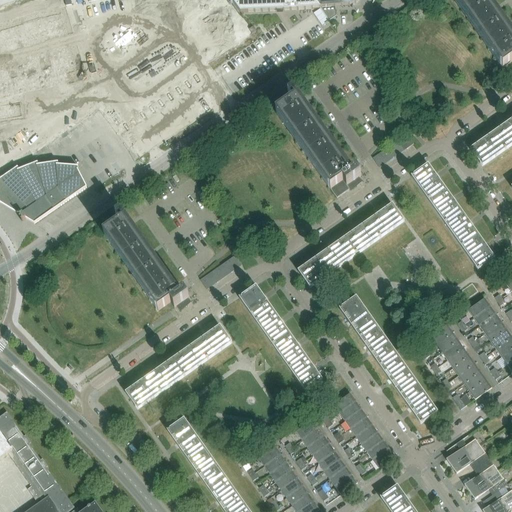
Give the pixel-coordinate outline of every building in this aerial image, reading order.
[(231,0),(240,13),(298,10),(320,9),(325,17),(321,20),(324,24),(325,24),(329,22),(337,16),(336,17),(336,15),(335,7),(349,6),(351,6),(353,5),(355,4),(356,3),(358,1),(358,0),(231,0)] [(511,37),(485,0),(453,0),(501,68),(511,60),(511,37)] [(0,27),(0,103),(71,83),(71,81),(83,77),(63,10),(53,12),(36,15),(0,27)] [(351,174),(293,91),(288,94),(292,100),(293,102),(276,114),(337,199),(350,190),(351,189),(352,191),(357,187),(357,186),(359,184),(362,182),(359,178),(362,177),(357,170),(351,174)] [(511,120),(493,133),(505,150),(511,145),(511,120)] [(505,150),(493,133),(470,150),(482,167),(505,150)] [(400,145),(404,151),(413,145),(409,138),(400,145)] [(404,151),(400,145),(398,141),(392,145),(399,155),(404,151)] [(394,158),(399,155),(392,145),(387,149),(394,158)] [(383,152),(390,162),(394,158),(387,149),(383,152)] [(378,155),(385,165),(390,162),(383,152),(378,155)] [(378,155),(373,159),(380,168),(385,165),(378,155)] [(34,225),(35,224),(87,188),(81,176),(78,171),(78,168),(58,166),(58,163),(39,166),(37,163),(19,170),(17,167),(1,179),(0,177),(0,203),(19,215),(18,216),(22,222),(25,219),(30,222),(34,225)] [(428,201),(445,189),(428,165),(411,177),(428,201)] [(444,224),(461,212),(445,189),(428,201),(444,224)] [(380,239),(404,222),(392,205),(368,222),(380,239)] [(116,215),(122,223),(105,235),(158,311),(171,303),(174,308),(175,308),(177,307),(181,312),(188,305),(191,303),(188,299),(190,298),(185,292),(179,296),(120,212),(116,215)] [(461,248),(478,236),(461,212),(444,224),(461,248)] [(345,238),(357,255),(380,239),(368,222),(345,238)] [(478,236),(461,248),(478,271),(495,259),(478,236)] [(332,248),(322,255),(334,271),(345,263),(357,255),(345,238),(335,245),(334,246),(332,248)] [(298,272),(310,289),(322,279),(334,271),(322,255),(312,261),(311,263),(309,264),(298,272)] [(237,269),(242,266),(235,256),(230,260),(237,269)] [(225,263),(232,273),(237,269),(230,260),(225,263)] [(227,276),(232,273),(225,263),(220,267),(227,276)] [(215,270),(222,280),(227,276),(220,267),(215,270)] [(211,273),(218,283),(222,280),(215,270),(211,273)] [(213,286),(218,283),(211,273),(206,277),(213,286)] [(201,281),(207,290),(213,286),(206,277),(201,281)] [(255,322),(272,310),(255,287),(239,299),(255,322)] [(360,338),(376,326),(356,298),(339,309),(360,338)] [(468,311),(474,319),(490,308),(484,300),(468,311)] [(474,319),(479,327),(496,316),(490,308),(474,319)] [(272,310),(255,322),(272,346),(289,334),(272,310)] [(479,327),(485,335),(501,323),(496,316),(479,327)] [(485,335),(490,343),(507,331),(501,323),(485,335)] [(397,355),(376,326),(360,338),(380,367),(397,355)] [(431,338),(436,346),(453,334),(447,326),(431,338)] [(196,344),(208,360),(231,344),(220,327),(196,344)] [(490,343),(496,351),(511,339),(511,338),(507,331),(490,343)] [(289,334),(272,346),(289,369),(306,357),(289,334)] [(436,346),(442,354),(458,342),(453,334),(436,346)] [(511,339),(496,351),(501,358),(511,350),(511,339)] [(442,354),(447,361),(464,350),(458,342),(442,354)] [(173,360),(184,377),(208,360),(196,344),(173,360)] [(447,361),(453,369),(469,358),(464,350),(447,361)] [(511,350),(501,358),(507,366),(511,362),(511,350)] [(397,355),(380,367),(389,379),(390,381),(391,383),(396,391),(400,396),(417,384),(407,369),(397,355)] [(306,357),(289,369),(306,393),(322,381),(306,357)] [(453,369),(458,377),(475,366),(469,358),(453,369)] [(149,377),(161,394),(184,377),(173,360),(149,377)] [(458,377),(464,385),(480,373),(475,366),(458,377)] [(464,385),(469,393),(486,381),(480,373),(464,385)] [(161,394),(149,377),(125,393),(137,410),(161,394)] [(469,393),(475,401),(491,389),(486,381),(469,393)] [(417,384),(400,396),(404,402),(409,408),(410,410),(412,412),(421,425),(427,420),(437,413),(427,398),(417,384)] [(350,395),(334,406),(340,415),(356,404),(350,395)] [(460,399),(456,402),(461,410),(466,407),(460,399)] [(345,423),(362,411),(356,404),(340,415),(345,423)] [(351,431),(367,419),(362,411),(345,423),(351,431)] [(0,460),(8,455),(15,464),(31,488),(27,490),(33,498),(35,501),(39,498),(42,502),(28,511),(69,511),(74,509),(74,508),(58,485),(57,485),(46,469),(48,467),(43,460),(41,462),(29,445),(31,444),(26,436),(24,438),(7,414),(0,418),(0,460)] [(187,460),(204,448),(184,419),(167,431),(187,460)] [(356,439),(373,427),(367,419),(351,431),(356,439)] [(312,421),(296,433),(302,441),(318,430),(312,421)] [(361,446),(378,434),(373,427),(356,439),(361,446)] [(307,449),(324,437),(318,430),(302,441),(307,449)] [(367,454),(383,442),(378,434),(361,446),(367,454)] [(313,457),(329,445),(324,437),(307,449),(313,457)] [(446,460),(451,468),(480,447),(475,440),(446,460)] [(466,445),(463,441),(457,445),(459,449),(466,445)] [(372,461),(389,450),(383,442),(367,454),(372,461)] [(318,465),(335,453),(329,445),(313,457),(318,465)] [(480,447),(451,468),(456,475),(470,465),(471,466),(474,471),(489,460),(485,454),(480,447)] [(208,489),(225,477),(204,448),(187,460),(208,489)] [(264,468),(281,456),(275,448),(259,460),(264,468)] [(378,469),(394,458),(389,450),(372,461),(378,469)] [(324,472),(340,461),(335,453),(318,465),(324,472)] [(270,475),(286,464),(281,456),(264,468),(270,475)] [(469,493),(498,473),(493,466),(489,460),(474,471),(477,475),(478,476),(464,486),(469,493)] [(329,480),(346,469),(340,461),(324,472),(329,480)] [(275,483),(292,472),(286,464),(270,475),(275,483)] [(335,488),(351,476),(346,469),(329,480),(335,488)] [(281,491),(297,479),(292,472),(275,483),(281,491)] [(498,473),(469,493),(474,501),(488,491),(490,492),(492,497),(499,492),(502,489),(498,484),(503,480),(498,473)] [(341,496),(357,484),(351,476),(335,488),(341,496)] [(224,511),(236,511),(245,506),(225,477),(208,489),(224,511)] [(286,499),(303,487),(297,479),(281,491),(286,499)] [(292,507),(308,495),(303,487),(286,499),(292,507)] [(397,487),(380,499),(389,511),(411,511),(414,510),(411,507),(407,501),(406,499),(404,497),(399,489),(397,487)] [(497,511),(511,501),(511,492),(511,491),(499,500),(486,509),(482,511),(497,511)] [(499,492),(492,497),(495,501),(501,496),(499,492)] [(295,511),(300,511),(314,503),(308,495),(292,507),(295,511)] [(511,511),(511,501),(497,511),(511,511)] [(300,511),(317,511),(319,511),(314,503),(300,511)]
